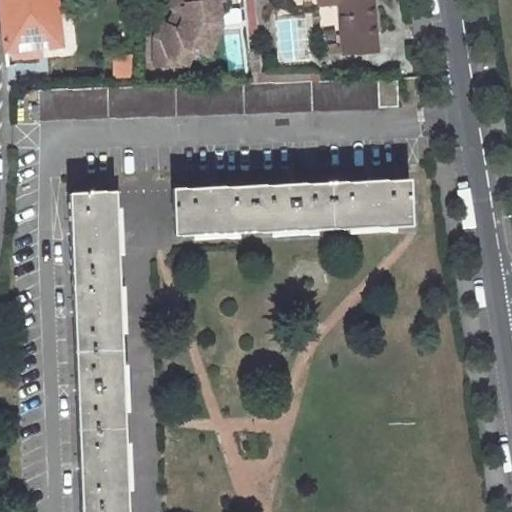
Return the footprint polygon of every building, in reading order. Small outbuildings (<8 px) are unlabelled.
[(0,0),(0,1),(4,50),(12,48),(36,45),(62,43),(56,0),(0,0)] [(166,0),(166,1),(172,4),(177,4),(178,13),(172,25),(162,20),(155,34),(163,45),(182,55),(190,40),(204,47),(218,21),(216,0),(166,0)] [(369,47),(361,0),(317,0),(318,3),(333,1),(341,50),(369,47)] [(172,4),(162,20),(172,25),(178,13),(177,4),(172,4)] [(182,55),(163,45),(155,34),(162,20),(156,16),(148,31),(151,57),(182,55)] [(13,57),(37,54),(36,45),(12,48),(13,57)] [(376,101),(393,100),(391,72),(36,86),(37,105),(29,105),(29,119),(376,105),(376,101)] [(409,224),(407,178),(171,188),(172,235),(409,224)] [(125,511),(111,191),(65,193),(79,511),(125,511)]
